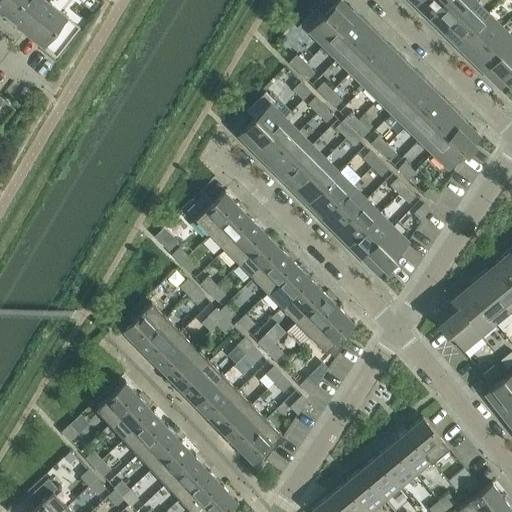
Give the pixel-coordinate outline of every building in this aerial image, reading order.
[(0,0),(0,11),(9,19),(23,0),(0,0)] [(45,0),(23,0),(9,19),(25,32),(49,3),(45,0)] [(310,31),(324,44),(354,14),(339,0),(325,15),(316,7),(298,26),(306,34),(310,31)] [(420,0),(414,6),(422,14),(425,11),(431,17),(447,0),(420,0)] [(472,0),(447,0),(431,17),(436,23),(434,26),(442,33),(474,1),(472,0)] [(474,1),(442,33),(450,41),(452,38),(458,44),(487,14),(474,1)] [(49,3),(25,32),(56,57),(80,27),(49,3)] [(354,14),(324,44),(338,58),(370,25),(362,17),(360,20),(354,14)] [(487,14),(458,44),(472,58),(501,28),(487,14)] [(370,25),(338,58),(352,71),(381,41),(375,35),(378,33),(370,25)] [(511,38),(501,28),(472,58),(485,71),(511,44),(511,38)] [(381,41),(352,71),(365,85),(397,52),(390,44),(387,47),(381,41)] [(511,44),(485,71),(500,85),(505,80),(508,82),(511,78),(511,44)] [(397,52),(365,85),(379,98),(409,68),(403,62),(405,60),(397,52)] [(288,62),(298,71),(305,64),(296,55),(288,62)] [(305,64),(298,71),(307,81),(314,73),(305,64)] [(409,68),(379,98),(393,112),(425,79),(417,71),(414,74),(409,68)] [(425,79),(393,112),(406,125),(436,95),(430,89),(433,87),(425,79)] [(310,92),(300,82),(293,89),(303,100),(310,92)] [(316,89),(325,98),(332,91),(323,82),(316,89)] [(332,91),(325,98),(334,107),(342,100),(332,91)] [(240,134),(254,148),(284,119),(270,105),(274,101),(265,92),(247,111),(255,119),(240,134)] [(436,95),(406,125),(420,139),(452,106),(444,98),(442,101),(436,95)] [(0,96),(0,126),(15,108),(0,96)] [(307,104),(317,113),(324,106),(315,97),(307,104)] [(324,106),(317,113),(326,122),(333,115),(324,106)] [(452,106),(420,139),(434,152),(463,122),(457,116),(460,114),(452,106)] [(350,112),(343,120),(352,129),(359,121),(350,112)] [(284,119),(254,148),(260,154),(257,157),(265,164),(298,132),(284,119)] [(352,129),(343,120),(335,127),(345,137),(352,129)] [(359,121),(352,129),(361,138),(369,131),(359,121)] [(463,122),(434,152),(448,166),(463,151),(466,154),(475,144),(472,142),(478,136),(463,122)] [(352,129),(345,137),(354,146),(361,138),(352,129)] [(298,132),(265,164),(273,172),(276,170),(281,175),(311,146),(298,132)] [(371,143),(380,152),(387,145),(378,136),(371,143)] [(387,145),(380,152),(389,161),(396,154),(387,145)] [(311,146),(281,175),(287,181),(285,184),(292,192),(325,159),(311,146)] [(362,158),(372,167),(379,160),(370,150),(362,158)] [(325,159),(292,192),(300,199),(303,197),(309,203),(338,173),(325,159)] [(379,160),(372,167),(381,176),(388,169),(379,160)] [(404,162),(397,169),(407,179),(415,172),(404,162)] [(338,173),(309,203),(322,216),(352,187),(338,173)] [(390,185),(399,194),(406,186),(397,177),(390,185)] [(406,186),(399,194),(408,203),(415,196),(406,186)] [(433,204),(439,195),(430,186),(422,194),(433,204)] [(352,187),(322,216),(336,230),(365,200),(352,187)] [(209,233),(210,234),(239,205),(238,206),(225,192),(225,191),(224,190),(212,202),(204,194),(187,210),(208,232),(207,232),(208,233),(209,233)] [(365,200),(336,230),(349,243),(379,214),(365,200)] [(413,213),(421,221),(429,209),(423,203),(413,213)] [(239,205),(210,234),(222,246),(223,247),(224,249),(254,220),(253,219),(253,220),(239,206),(240,206),(239,205)] [(379,214),(349,243),(363,257),(392,227),(379,214)] [(254,220),(224,249),(236,261),(237,262),(239,263),(268,234),(267,234),(267,235),(253,221),(254,220)] [(392,227),(363,257),(377,271),(383,266),(385,268),(395,259),(392,256),(407,242),(392,227)] [(268,234),(239,263),(251,275),(250,276),(251,276),(253,278),(282,249),(281,249),(268,235),(268,234)] [(172,255),(180,263),(188,256),(179,247),(172,255)] [(282,249),(253,278),(265,290),(264,290),(265,291),(266,291),(267,292),(296,264),(296,263),(295,264),(282,250),(283,249),(282,249)] [(502,260),(496,265),(511,284),(511,254),(508,250),(500,257),(502,260)] [(188,256),(180,263),(189,272),(196,265),(188,256)] [(296,264),(267,292),(279,304),(279,305),(280,306),(280,305),(282,307),(311,278),(310,278),(296,265),(297,264),(296,264)] [(487,267),(479,274),(508,309),(511,306),(511,284),(496,265),(489,270),(487,267)] [(473,284),(466,289),(493,322),(508,309),(479,274),(470,281),(473,284)] [(200,284),(209,292),(216,285),(208,276),(200,284)] [(311,278),(282,307),(293,319),(294,320),(296,321),(325,293),(325,292),(324,293),(311,279),(311,278)] [(180,286),(188,295),(196,288),(187,279),(180,286)] [(216,285),(209,292),(218,301),(225,294),(216,285)] [(196,288),(188,295),(197,304),(204,297),(196,288)] [(466,289),(451,302),(478,334),(493,322),(466,289)] [(325,293),(296,321),(308,333),(307,334),(308,335),(309,334),(310,336),(339,307),(338,307),(325,294),(326,293),(325,293)] [(136,345),(137,346),(166,317),(165,315),(164,314),(151,302),(126,326),(122,330),(123,331),(124,331),(137,344),(136,345)] [(438,323),(447,334),(450,331),(463,347),(478,334),(451,302),(436,315),(441,321),(438,323)] [(226,304),(219,311),(219,312),(224,317),(227,320),(228,320),(235,313),(226,304)] [(339,307),(310,336),(322,348),(323,349),(325,351),(327,350),(334,357),(335,357),(343,345),(342,344),(337,339),(354,323),(354,322),(353,322),(339,308),(340,308),(339,307)] [(208,315),(217,324),(224,317),(219,312),(219,311),(216,308),(208,315)] [(245,314),(238,322),(246,331),(254,323),(245,314)] [(166,317),(137,346),(138,345),(151,359),(151,360),(180,331),(179,330),(179,329),(178,329),(166,317)] [(224,317),(217,324),(226,333),(233,326),(228,320),(227,320),(224,317)] [(180,331),(151,360),(152,361),(152,360),(166,374),(165,374),(165,375),(195,346),(193,344),(193,343),(192,343),(180,331)] [(258,342),(266,351),(274,343),(265,335),(258,342)] [(237,345),(246,353),(253,346),(244,337),(237,345)] [(274,343),(266,351),(275,359),(282,352),(274,343)] [(195,346),(165,375),(166,375),(166,374),(180,388),(179,389),(180,389),(209,360),(207,359),(208,359),(207,358),(195,346)] [(253,346),(246,353),(254,362),(262,355),(253,346)] [(511,351),(500,360),(507,368),(511,364),(511,351)] [(209,360),(180,389),(180,390),(181,389),(194,403),(194,404),(223,375),(222,373),(221,372),(221,373),(209,360)] [(494,365),(482,374),(489,383),(500,374),(494,365)] [(266,374),(274,383),(282,375),(273,366),(266,374)] [(511,372),(486,392),(499,408),(511,397),(511,372)] [(223,375),(194,404),(195,404),(208,417),(208,418),(238,390),(236,388),(235,387),(223,375)] [(282,375),(274,383),(283,391),(290,384),(282,375)] [(310,395),(316,386),(307,378),(300,385),(310,395)] [(108,423),(110,424),(140,396),(139,396),(138,396),(125,382),(126,382),(125,381),(95,409),(107,422),(108,423)] [(238,390),(208,418),(209,419),(209,418),(223,432),(222,432),(223,433),(252,404),(250,403),(251,402),(250,401),(249,402),(238,390)] [(297,414),(298,414),(306,401),(301,395),(290,406),(297,414)] [(140,396),(110,424),(121,436),(121,437),(122,438),(122,437),(124,439),(154,411),(153,411),(152,411),(139,397),(140,397),(140,396)] [(511,397),(499,408),(504,415),(501,417),(508,426),(511,422),(511,397)] [(252,404),(223,433),(224,433),(237,446),(236,447),(237,447),(266,419),(265,417),(264,416),(252,404)] [(154,411),(124,439),(135,451),(135,452),(136,453),(136,452),(138,454),(167,426),(167,425),(166,426),(153,412),(154,412),(154,411)] [(406,429),(406,430),(432,461),(448,448),(422,416),(421,417),(422,418),(407,430),(406,429)] [(266,419),(237,447),(237,448),(238,447),(252,461),(251,462),(252,463),(256,459),(269,446),(273,450),(274,451),(282,438),(281,437),(279,436),(281,434),(279,432),(279,431),(278,430),(278,431),(266,419)] [(77,434),(69,425),(61,432),(70,441),(77,434)] [(167,426),(138,454),(149,466),(149,467),(150,467),(152,469),(181,441),(181,440),(180,441),(167,427),(168,426),(167,426)] [(391,442),(390,443),(416,474),(432,461),(406,430),(405,430),(406,431),(391,443),(391,442)] [(181,441),(152,469),(163,481),(163,482),(164,482),(165,484),(195,456),(195,455),(194,456),(181,442),(182,441),(181,441)] [(375,455),(375,456),(401,487),(416,474),(390,443),(390,444),(376,456),(375,455)] [(86,458),(94,467),(102,460),(93,451),(86,458)] [(195,456),(165,484),(177,496),(178,497),(179,499),(209,471),(209,470),(208,471),(195,457),(196,456),(195,456)] [(359,468),(359,469),(385,500),(401,487),(375,456),(374,456),(375,457),(360,469),(359,468)] [(102,460),(94,467),(102,476),(110,469),(102,460)] [(80,477),(89,486),(96,478),(88,469),(80,477)] [(344,481),(343,482),(368,511),(370,511),(385,500),(359,469),(358,469),(359,470),(344,482),(344,481)] [(209,471),(179,499),(191,511),(192,511),(191,511),(194,511),(223,485),(222,486),(209,472),(210,471),(209,471)] [(462,484),(468,492),(478,484),(472,476),(462,484)] [(96,478),(89,486),(97,495),(105,487),(96,478)] [(113,488),(115,489),(122,496),(129,490),(121,481),(113,488)] [(60,511),(67,506),(65,505),(65,504),(65,503),(64,504),(44,482),(26,498),(35,507),(29,511),(60,511)] [(328,494),(327,495),(341,511),(368,511),(343,482),(343,483),(329,495),(328,494)] [(487,511),(504,499),(504,498),(503,499),(492,484),(492,483),(492,482),(487,485),(459,507),(463,511),(487,511)] [(223,485),(194,511),(226,511),(238,501),(237,500),(236,501),(223,487),(224,486),(223,485)] [(115,489),(108,496),(116,505),(123,498),(122,496),(115,489)] [(129,490),(122,496),(123,498),(130,506),(138,499),(129,490)] [(448,494),(439,501),(445,510),(455,502),(448,494)] [(341,511),(327,495),(328,496),(312,509),(312,508),(311,509),(313,511),(341,511)] [(504,499),(487,511),(511,511),(511,510),(504,500),(505,499),(504,499)] [(441,511),(445,510),(439,501),(429,509),(431,511),(441,511)]
